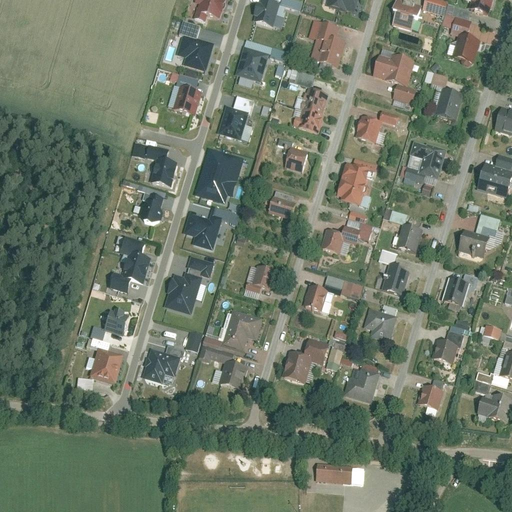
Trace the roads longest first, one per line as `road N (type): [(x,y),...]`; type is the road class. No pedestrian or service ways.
road 1 (residential): [(378,0),(253,433)]
road 2 (residential): [(383,447),(511,22)]
road 3 (residential): [(121,418),(196,150)]
road 4 (residential): [(196,150),(242,0)]
road 5 (residential): [(121,418),(253,433)]
road 6 (residential): [(253,433),(383,447)]
road 7 (residential): [(0,403),(121,418)]
